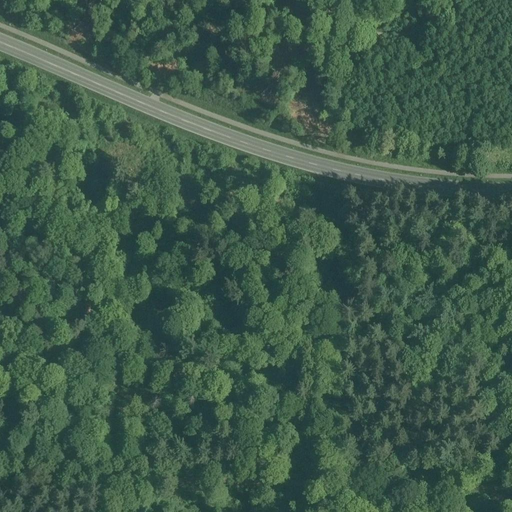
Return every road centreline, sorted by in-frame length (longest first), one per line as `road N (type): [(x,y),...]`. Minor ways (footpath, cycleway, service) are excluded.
road 1 (secondary): [(511,191),(405,185),(353,172),(0,43)]
road 2 (track): [(311,484),(0,480)]
road 3 (track): [(511,487),(311,484)]
